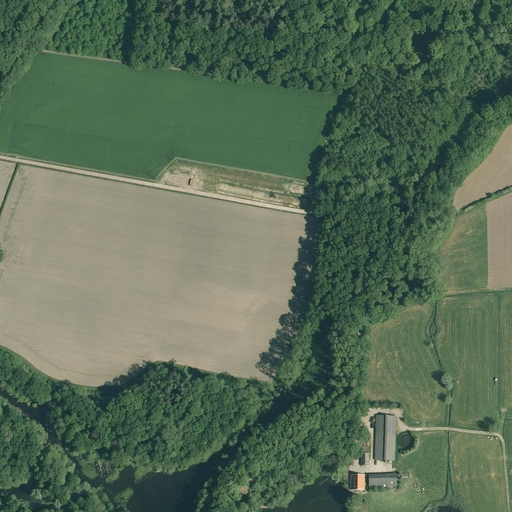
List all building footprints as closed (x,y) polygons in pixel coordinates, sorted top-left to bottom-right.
[(375,460),(395,461),(395,434),(396,417),(376,416),(375,460)] [(398,441),(399,443),(399,444),(400,446),(401,447),(402,448),(403,449),(405,449),(406,449),(408,449),(410,448),(411,448),(412,447),(413,445),(413,444),(414,443),(414,442),(414,441),(414,440),(414,439),(413,438),(412,437),(411,436),(410,435),(410,434),(408,434),(407,434),(405,434),(403,434),(401,435),(400,437),(399,438),(399,440),(398,441)] [(360,466),(369,466),(369,453),(361,453),(360,466)] [(368,475),(369,487),(397,487),(397,474),(368,475)] [(350,490),(364,490),(364,475),(350,475),(350,490)]
